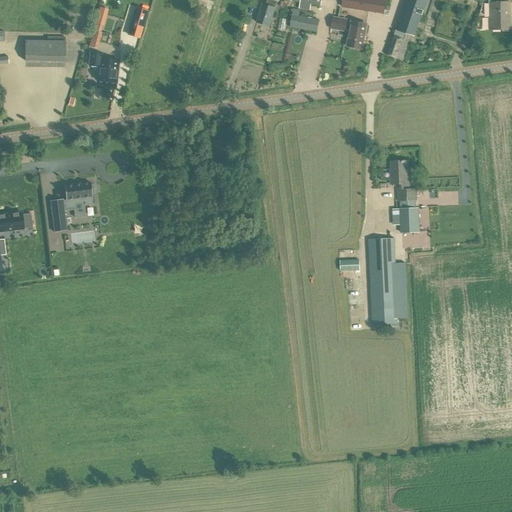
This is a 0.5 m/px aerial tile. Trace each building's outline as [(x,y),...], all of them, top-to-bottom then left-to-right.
[(263,4),(257,23),(270,27),(278,2),(279,2),(279,0),(268,0),(266,5),(263,4)] [(291,0),(291,2),(300,3),(299,9),(311,11),(312,5),(321,6),(321,0),(291,0)] [(378,0),(341,0),(344,0),(343,7),(384,14),(386,1),(378,0)] [(391,36),(384,54),(403,60),(406,53),(404,53),(410,36),(414,37),(425,0),(407,0),(395,37),(391,36)] [(490,0),(491,30),(511,30),(511,3),(507,3),(506,0),(490,0)] [(101,3),(87,51),(96,54),(102,33),(110,5),(101,3)] [(293,9),(289,28),(318,33),(321,20),(313,19),(314,13),(293,9)] [(334,16),(331,29),(346,32),(349,19),(334,16)] [(143,22),(133,19),(130,27),(140,30),(143,22)] [(352,22),(348,46),(362,49),(367,25),(352,22)] [(25,41),(25,61),(65,62),(65,41),(25,41)] [(116,83),(118,60),(101,58),(101,55),(90,53),(89,66),(99,67),(97,80),(116,83)] [(8,56),(0,56),(0,65),(9,64),(8,56)] [(407,161),(391,161),(391,169),(390,169),(391,185),(398,184),(399,201),(418,201),(418,189),(410,189),(409,183),(408,183),(407,161)] [(63,199),(50,201),(54,232),(66,231),(64,208),(74,207),(74,204),(83,203),(83,206),(92,205),(91,197),(92,197),(92,194),(94,193),(93,185),(91,185),(90,182),(64,186),(66,201),(63,202),(63,199)] [(0,224),(22,221),(19,207),(10,208),(9,206),(0,207),(0,224)] [(417,208),(399,209),(400,233),(418,232),(417,208)] [(399,324),(395,238),(368,239),(372,325),(399,324)] [(360,260),(341,261),(341,272),(361,271),(360,260)]
